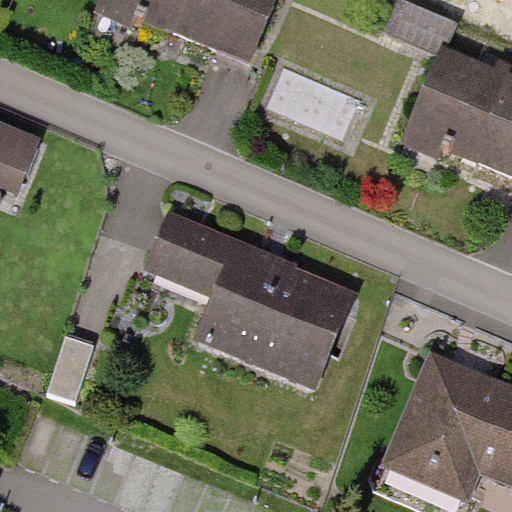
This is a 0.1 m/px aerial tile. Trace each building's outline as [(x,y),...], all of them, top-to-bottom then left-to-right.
[(126,0),(118,18),(258,79),(292,0),(126,0)] [(511,85),(463,65),(427,148),(511,185),(511,85)] [(275,111),(323,125),(336,82),(287,68),(275,111)] [(361,299),(179,225),(158,274),(223,300),(204,346),(322,394),(361,299)] [(511,398),(441,369),(396,476),(475,509),(487,479),(511,488),(511,398)]
